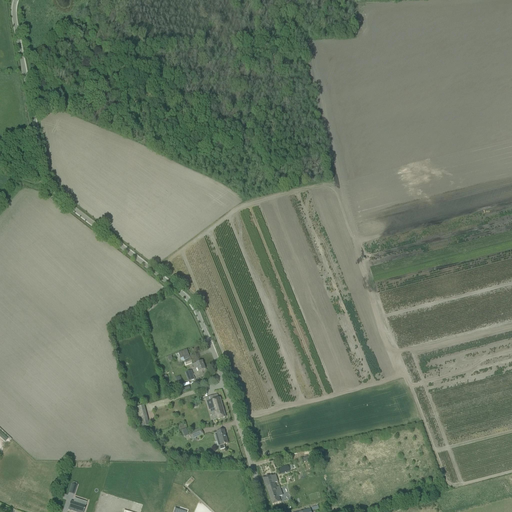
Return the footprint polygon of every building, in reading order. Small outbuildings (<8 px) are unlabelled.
[(187,353),(179,357),(181,360),(183,359),(185,361),(190,359),(187,353)] [(193,365),(195,370),(197,368),(199,372),(205,369),(202,361),(193,365)] [(185,373),(189,382),(194,380),(191,371),(185,373)] [(205,398),(206,402),(207,402),(209,410),(214,409),(217,420),(226,417),(220,398),(213,400),(212,396),(205,398)] [(133,409),(136,421),(138,420),(140,428),(149,426),(144,406),(133,409)] [(188,433),(191,440),(203,435),(200,428),(188,433)] [(0,436),(5,442),(9,438),(1,430),(0,431),(0,436)] [(215,434),(218,442),(220,441),(221,446),(219,446),(220,450),(225,448),(224,445),(228,444),(224,430),(217,432),(217,433),(215,434)] [(278,469),(279,474),(290,471),(288,466),(278,469)] [(276,488),(274,483),(277,482),(275,475),(272,477),(271,475),(268,476),(268,477),(266,478),(265,477),(263,478),(267,491),(276,488)] [(279,487),(276,488),(267,491),(272,505),(280,502),(279,497),(282,496),(279,487)] [(71,497),(69,505),(84,510),(86,502),(82,500),(83,497),(76,494),(75,498),(71,497)]
